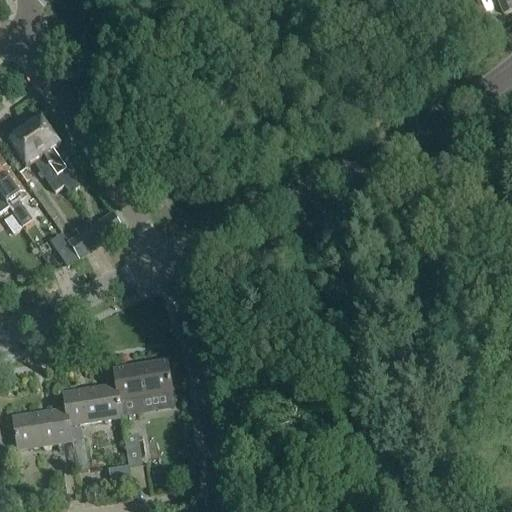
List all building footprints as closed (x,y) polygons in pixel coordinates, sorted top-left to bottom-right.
[(31,129),(25,134),(70,198),(79,192),(53,154),(61,149),(42,122),(39,124),(37,122),(30,127),(31,129)] [(11,143),(8,145),(27,173),(34,167),(55,197),(64,190),(25,134),(18,138),(17,136),(9,141),(11,143)] [(0,197),(24,230),(33,224),(16,201),(23,196),(13,183),(14,182),(0,162),(0,197)] [(0,218),(10,212),(14,218),(5,224),(14,237),(24,230),(0,197),(0,218)] [(112,219),(93,232),(103,247),(122,234),(112,219)] [(103,247),(93,232),(70,248),(80,263),(103,247)] [(62,244),(53,250),(62,264),(72,258),(62,244)] [(167,366),(114,374),(116,390),(117,390),(119,406),(120,406),(172,398),(167,366)] [(117,390),(116,390),(63,398),(66,414),(69,430),(122,422),(120,406),(119,406),(117,390)] [(18,455),(71,446),(72,446),(72,445),(69,430),(66,414),(13,423),(18,455)] [(137,439),(124,442),(129,473),(142,471),(137,439)] [(72,446),(71,446),(76,477),(89,475),(84,443),(72,445),(72,446)] [(165,488),(162,474),(152,476),(154,490),(165,488)] [(53,504),(49,495),(38,500),(42,509),(53,504)]
